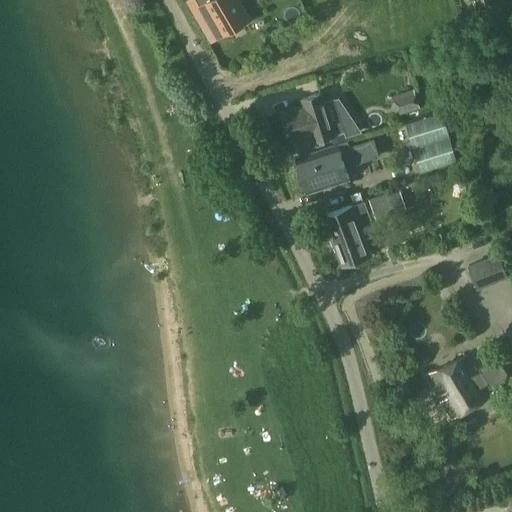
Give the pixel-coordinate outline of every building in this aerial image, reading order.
[(189,0),(188,1),(211,41),(227,32),(250,19),(241,3),(238,0),(189,0)] [(420,107),(414,88),(393,95),(399,114),(420,107)] [(325,143),(323,138),(345,131),(335,99),(325,102),(322,92),(302,98),(304,104),(282,111),(291,142),(296,141),(299,151),(325,143)] [(422,174),(458,163),(442,110),(405,121),(422,174)] [(350,145),(348,141),(297,157),(307,191),(349,178),(343,158),(352,156),(354,163),(380,155),(374,138),(350,145)] [(369,199),(376,220),(398,212),(390,190),(369,199)] [(324,216),(342,265),(371,254),(360,227),(373,222),(365,201),(324,216)] [(508,275),(500,253),(468,265),(477,287),(508,275)] [(476,373),(466,355),(427,374),(452,417),(490,398),(483,385),(488,382),(491,388),(511,377),(499,356),(479,367),(481,370),(476,373)]
